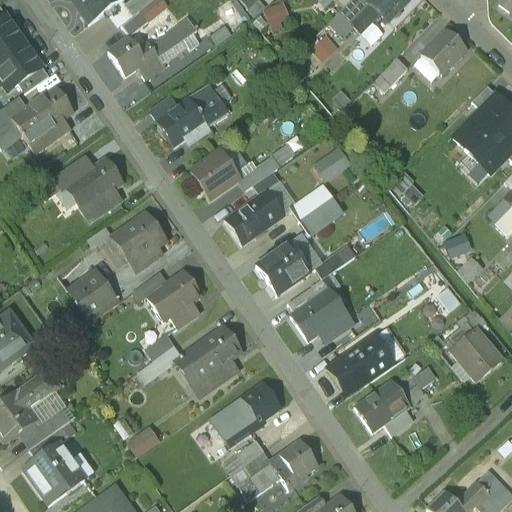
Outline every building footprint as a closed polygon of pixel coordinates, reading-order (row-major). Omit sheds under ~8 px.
[(120,0),(75,0),(82,10),(78,13),(88,28),(123,4),(120,0)] [(337,0),(337,1),(335,0),(334,0),(332,3),(341,12),(353,0),(337,0)] [(353,0),(341,12),(337,16),(348,27),(368,8),(366,6),(371,1),(370,0),(353,0)] [(371,0),(371,1),(366,6),(368,8),(378,19),(387,27),(412,2),(410,0),(371,0)] [(511,0),(504,0),(499,9),(511,18),(511,0)] [(368,8),(348,27),(355,34),(369,19),(373,24),(378,19),(368,8)] [(144,27),(135,16),(119,30),(127,40),(128,41),(129,40),(144,27)] [(0,60),(23,45),(5,19),(0,22),(0,60)] [(444,34),(420,59),(441,80),(465,55),(444,34)] [(172,36),(154,48),(156,50),(153,53),(158,61),(179,47),(172,36)] [(127,40),(107,54),(125,80),(137,72),(145,83),(165,70),(158,61),(153,53),(147,45),(137,52),(129,40),(128,41),(127,40)] [(17,88),(41,71),(23,45),(0,60),(0,86),(6,95),(17,88)] [(395,63),(372,86),(383,96),(405,74),(395,63)] [(47,81),(41,71),(17,88),(24,97),(47,81)] [(24,109),(8,121),(13,128),(34,157),(69,133),(62,122),(72,115),(54,89),(24,109)] [(207,90),(185,103),(175,110),(175,111),(154,125),(172,151),(183,143),(186,146),(191,143),(192,143),(207,133),(206,131),(226,119),(207,90)] [(470,106),(478,114),(494,99),(485,90),(470,106)] [(511,116),(494,99),(451,141),(488,178),(505,161),(511,153),(511,116)] [(19,101),(0,113),(0,137),(13,128),(8,121),(24,109),(19,101)] [(168,101),(147,115),(154,125),(175,111),(175,110),(168,101)] [(312,170),(323,186),(348,168),(337,152),(312,170)] [(217,157),(189,176),(209,205),(236,186),(237,186),(236,184),(217,157)] [(85,160),(51,184),(60,196),(65,192),(64,191),(92,171),(85,160)] [(92,171),(64,191),(65,192),(90,227),(119,207),(111,197),(123,189),(104,162),(92,171)] [(268,162),(236,184),(237,186),(236,186),(243,196),(270,177),(276,173),(268,162)] [(270,177),(251,190),(258,201),(266,196),(267,197),(279,189),(270,177)] [(289,211),(299,225),(332,203),(322,189),(289,211)] [(511,193),(501,205),(510,213),(511,215),(511,193)] [(258,201),(224,224),(242,250),(284,222),(267,197),(266,196),(258,201)] [(332,203),(299,225),(309,240),(342,218),(332,203)] [(501,205),(487,220),(496,228),(510,213),(501,205)] [(143,219),(111,242),(121,255),(122,254),(137,276),(156,263),(150,254),(161,246),(143,219)] [(288,246),(254,271),(275,301),(310,277),(288,246)] [(345,251),(314,273),(321,283),(352,261),(345,251)] [(117,305),(95,274),(67,294),(89,325),(117,305)] [(162,290),(168,286),(161,275),(131,296),(139,306),(144,302),(162,290)] [(168,286),(162,290),(171,303),(180,316),(192,307),(200,302),(182,276),(168,286)] [(160,310),(171,303),(162,290),(144,302),(162,327),(168,323),(160,310)] [(311,292),(288,308),(294,317),(311,305),(311,306),(318,302),(311,292)] [(171,303),(160,310),(168,323),(171,326),(176,322),(175,320),(180,316),(171,303)] [(311,306),(311,305),(294,317),(290,320),(308,346),(320,338),(326,346),(345,333),(341,327),(351,320),(340,305),(320,319),(311,306)] [(180,316),(175,320),(176,322),(171,326),(176,334),(200,318),(192,307),(180,316)] [(71,329),(81,323),(73,309),(62,315),(71,329)] [(9,317),(0,322),(0,367),(7,362),(11,367),(33,352),(9,317)] [(222,332),(180,360),(181,361),(181,362),(175,366),(193,391),(204,383),(212,394),(237,376),(229,365),(240,358),(222,332)] [(500,364),(474,333),(449,355),(475,386),(500,364)] [(373,342),(329,373),(341,391),(357,380),(385,360),(373,342)] [(173,350),(136,377),(144,388),(175,366),(181,361),(180,360),(173,350)] [(385,360),(357,380),(364,389),(392,370),(385,360)] [(424,373),(410,383),(419,395),(433,385),(424,373)] [(13,397),(0,406),(0,445),(3,449),(34,427),(26,415),(53,396),(41,379),(14,399),(13,397)] [(390,386),(353,412),(371,437),(407,412),(390,386)] [(260,389),(215,419),(235,447),(253,435),(252,433),(278,415),(260,389)] [(59,416),(23,442),(31,453),(60,432),(67,427),(59,416)] [(134,460),(157,443),(146,428),(123,444),(134,460)] [(31,453),(27,456),(34,466),(57,449),(67,442),(60,432),(31,453)] [(254,443),(236,456),(244,468),(262,455),(254,443)] [(299,445),(279,460),(287,472),(297,485),(317,471),(299,445)] [(34,466),(22,474),(48,510),(83,485),(57,449),(34,466)] [(287,472),(277,480),(287,494),(293,490),(292,489),(297,485),(287,472)] [(129,511),(115,492),(86,511),(129,511)] [(443,496),(427,511),(458,511),(454,508),(443,496)] [(476,511),(464,499),(454,508),(458,511),(476,511)] [(345,511),(338,501),(322,511),(345,511)]
